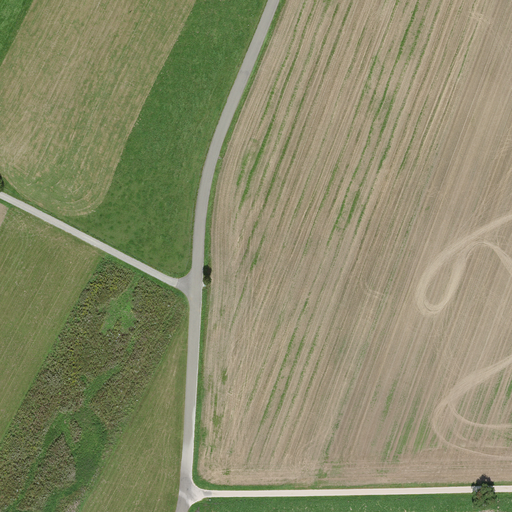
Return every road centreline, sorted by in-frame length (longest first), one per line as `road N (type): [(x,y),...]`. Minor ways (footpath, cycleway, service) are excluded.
road 1 (unclassified): [(274,0),(203,197),(181,511)]
road 2 (track): [(184,494),(511,488)]
road 3 (track): [(0,192),(176,283),(197,286)]
